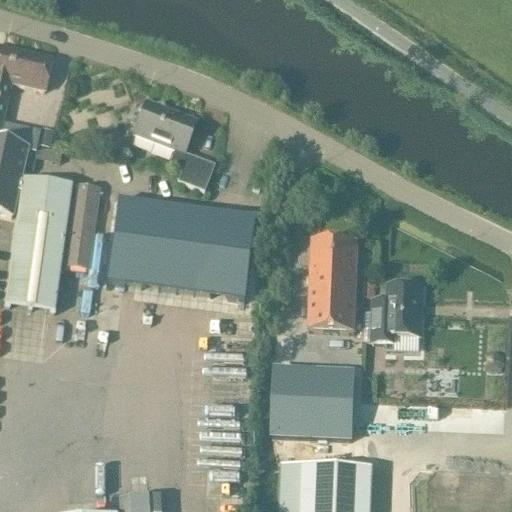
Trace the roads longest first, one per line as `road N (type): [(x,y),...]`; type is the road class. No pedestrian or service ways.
road 1 (tertiary): [(0,22),(259,117),(511,250)]
road 2 (unclassified): [(511,122),(328,0)]
